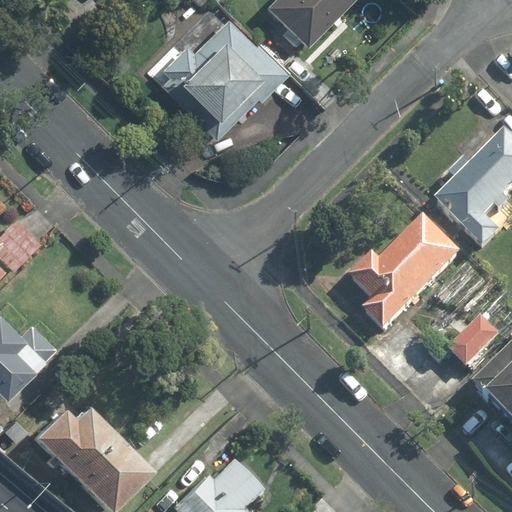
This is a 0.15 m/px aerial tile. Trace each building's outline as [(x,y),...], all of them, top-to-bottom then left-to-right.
[(204,0),(186,0),(195,9),(204,0)] [(350,0),(269,0),(256,13),(296,53),(350,0)] [(185,58),(174,47),(147,73),(164,91),(159,96),(206,145),(249,104),(253,108),(287,75),(257,43),(249,51),(221,23),(185,58)] [(445,183),(450,189),(430,209),(478,257),(495,239),(481,225),(491,214),(496,219),(504,211),(500,207),(511,194),(511,145),(503,137),(473,166),(468,160),(445,183)] [(377,265),(370,259),(346,286),(367,305),(356,317),(381,339),(456,257),(417,221),(377,265)] [(34,248),(10,224),(0,233),(0,265),(8,274),(34,248)] [(462,374),(496,341),(478,323),(444,357),(462,374)] [(11,342),(0,330),(0,399),(46,351),(23,330),(11,342)] [(511,361),(505,354),(466,393),(479,406),(475,410),(511,446),(511,450),(510,453),(511,454),(511,361)] [(133,479),(141,472),(117,448),(113,452),(90,429),(95,424),(76,405),(59,422),(51,415),(19,445),(84,511),(106,511),(137,482),(133,479)] [(237,511),(236,510),(257,488),(225,457),(169,511),(237,511)]
